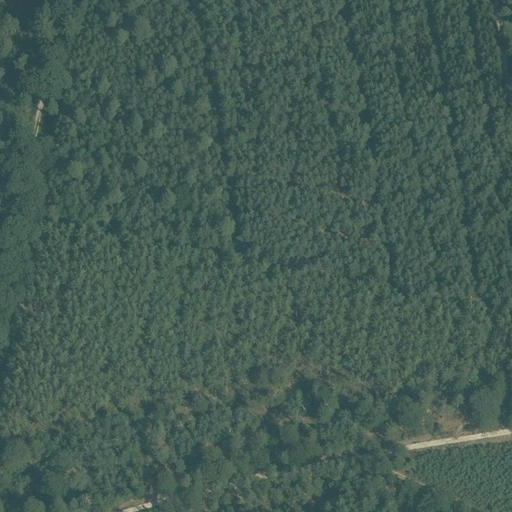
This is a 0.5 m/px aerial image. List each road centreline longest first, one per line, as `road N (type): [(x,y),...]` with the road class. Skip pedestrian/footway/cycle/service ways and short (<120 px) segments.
road 1 (track): [(366,456),(121,511)]
road 2 (track): [(23,212),(64,0)]
